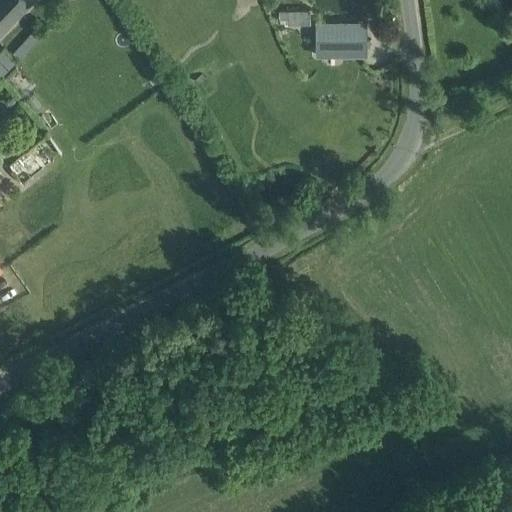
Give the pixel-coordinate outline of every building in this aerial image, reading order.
[(0,0),(0,33),(32,0),(0,0)] [(308,22),(308,9),(281,9),(281,16),(289,16),(289,22),(308,22)] [(317,21),(316,54),(366,55),(366,21),(317,21)] [(19,54),(40,41),(34,33),(13,46),(19,54)] [(0,47),(0,76),(16,60),(1,46),(0,47)] [(48,133),(7,164),(25,187),(76,145),(65,130),(52,137),(48,133)]
